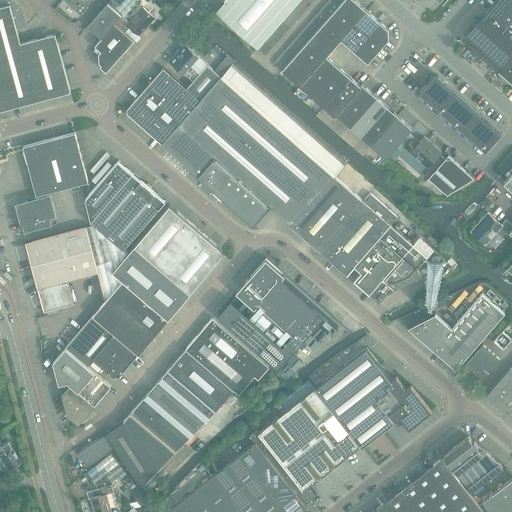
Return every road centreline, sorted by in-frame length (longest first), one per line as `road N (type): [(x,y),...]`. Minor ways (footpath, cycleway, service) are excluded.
road 1 (unclassified): [(468,404),(274,236),(248,242)]
road 2 (unclassified): [(60,449),(107,419),(248,242)]
road 3 (unclassified): [(511,135),(483,165),(381,71),(418,27)]
road 4 (unclassified): [(60,449),(0,221)]
road 5 (unclassified): [(248,242),(92,105)]
road 6 (unclassified): [(333,511),(468,404)]
road 7 (tertiary): [(43,457),(6,316)]
road 8 (unclassified): [(92,105),(193,0)]
road 9 (unclassified): [(92,105),(67,24),(38,0)]
